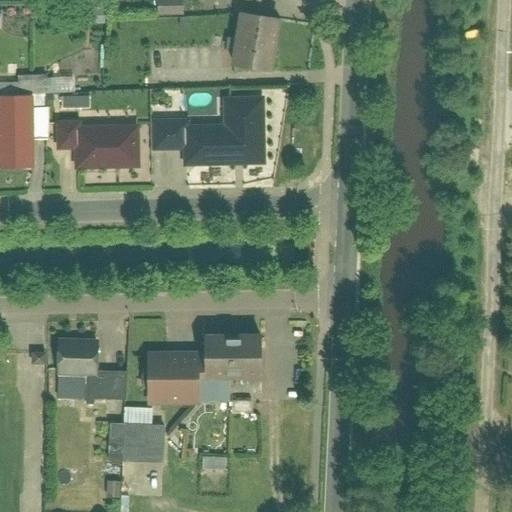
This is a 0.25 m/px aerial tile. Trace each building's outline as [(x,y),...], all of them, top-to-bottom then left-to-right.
[(163,0),(164,13),(190,13),(189,0),(163,0)] [(290,17),(246,9),(236,66),(280,73),(290,17)] [(39,92),(0,92),(2,150),(2,166),(41,166),(39,92)] [(65,97),(64,107),(91,107),(91,97),(65,97)] [(269,164),(266,98),(227,99),(228,126),(216,127),(210,119),(151,121),(153,153),(187,151),(188,167),(269,164)] [(80,169),(146,167),(144,126),(82,128),(82,122),(58,123),(59,149),(79,149),(80,169)] [(205,352),(148,354),(150,407),(211,405),(210,383),(268,381),(267,335),(205,337),(205,352)] [(99,337),(59,338),(59,397),(88,397),(88,403),(130,403),(130,361),(99,361),(99,337)] [(155,411),(126,409),(125,424),(111,423),(109,464),(166,467),(168,427),(154,427),(155,411)]
